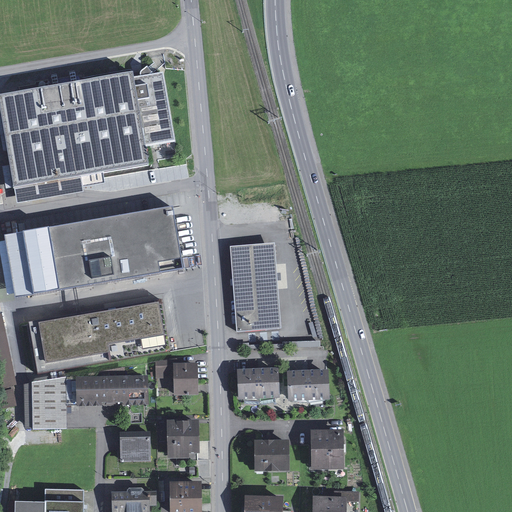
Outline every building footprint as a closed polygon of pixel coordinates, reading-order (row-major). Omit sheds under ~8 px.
[(0,99),(0,139),(9,189),(148,165),(145,147),(174,142),(162,72),(0,99)] [(162,208),(15,232),(24,289),(188,262),(181,223),(165,226),(162,208)] [(268,246),(233,249),(240,331),(275,328),(268,246)] [(166,344),(158,300),(36,323),(44,367),(166,344)] [(175,395),(197,393),(194,365),(173,367),(175,395)] [(259,371),(259,399),(277,399),(276,370),(259,371)] [(33,423),(68,422),(68,371),(34,375),(33,423)] [(241,371),(241,399),(259,399),(259,371),(241,371)] [(308,372),(308,399),(325,399),(325,371),(308,372)] [(290,372),(291,399),(308,399),(308,372),(290,372)] [(76,405),(147,404),(146,380),(75,381),(76,405)] [(169,460),(200,460),(200,424),(170,424),(169,460)] [(149,433),(120,434),(121,457),(149,457),(149,433)] [(316,434),(315,465),(339,466),(339,434),(316,434)] [(251,444),(252,469),(288,467),(287,442),(251,444)] [(199,511),(199,485),(169,485),(169,511),(199,511)] [(149,511),(148,490),(111,491),(111,511),(149,511)] [(315,495),(315,511),(349,511),(349,495),(315,495)] [(244,499),(244,511),(279,511),(280,501),(244,499)] [(12,501),(11,511),(77,511),(78,502),(12,501)]
